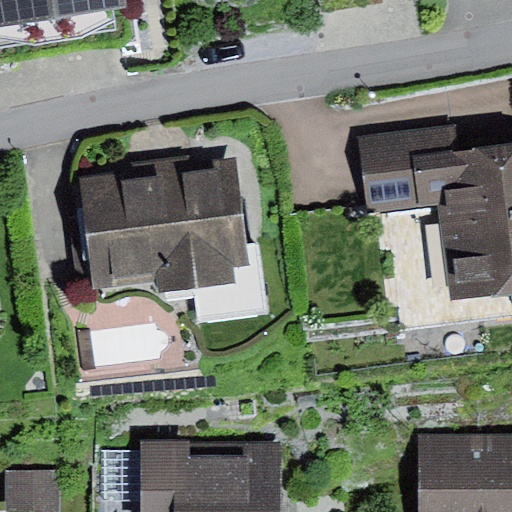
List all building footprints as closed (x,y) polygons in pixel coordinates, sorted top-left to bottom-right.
[(0,0),(0,23),(125,6),(124,0),(0,0)] [(452,132),(359,141),(366,212),(439,205),(449,303),(511,296),(511,148),(454,155),(452,132)] [(189,157),(77,173),(93,290),(159,281),(161,301),(194,296),(198,326),(270,315),(261,246),(247,248),(235,160),(190,167),(189,157)] [(258,399),(224,401),(225,423),(259,420),(258,399)] [(511,511),(511,435),(417,435),(415,511),(511,511)] [(281,511),(282,445),(141,444),(140,511),(281,511)] [(59,511),(60,473),(8,473),(8,511),(59,511)]
